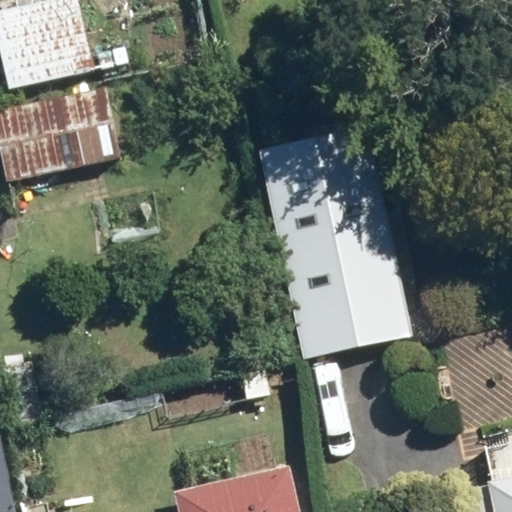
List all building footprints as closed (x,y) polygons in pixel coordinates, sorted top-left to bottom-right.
[(31,0),(0,6),(0,71),(3,89),(89,73),(74,0),(31,0)] [(0,110),(0,174),(2,185),(121,162),(107,90),(0,110)] [(250,151),(298,352),(411,325),(363,125),(250,151)] [(0,511),(8,511),(0,465),(0,511)] [(169,491),(173,511),(296,511),(287,466),(169,491)] [(511,511),(511,479),(464,489),(468,511),(511,511)]
